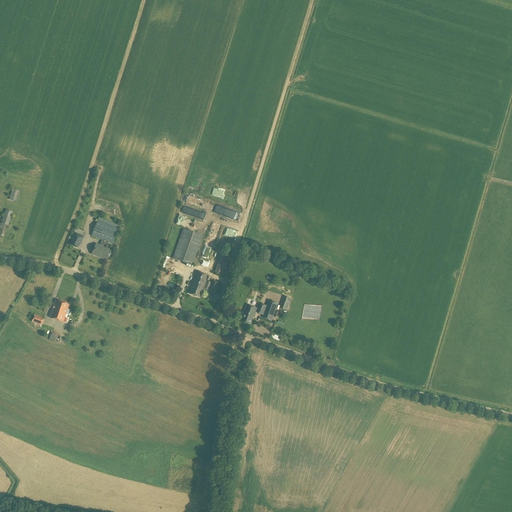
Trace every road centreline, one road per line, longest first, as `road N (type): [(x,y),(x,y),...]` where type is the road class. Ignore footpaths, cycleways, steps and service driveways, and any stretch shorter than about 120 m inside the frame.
road 1 (unclassified): [(511,417),(392,389),(73,272),(0,257)]
road 2 (track): [(312,0),(212,323)]
road 3 (track): [(218,511),(245,336)]
